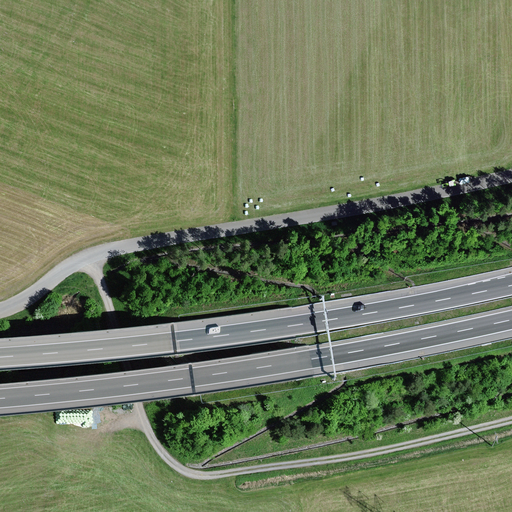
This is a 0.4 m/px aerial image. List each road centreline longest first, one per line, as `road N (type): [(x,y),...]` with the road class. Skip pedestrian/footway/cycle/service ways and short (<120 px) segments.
road 1 (track): [(81,262),(114,313),(138,414),(153,442),(197,477),(368,455),(511,422)]
road 2 (unclassified): [(511,176),(132,246),(81,262),(0,311)]
road 3 (motorway): [(0,399),(238,372),(511,320)]
road 4 (motorway): [(511,285),(295,325),(0,356)]
